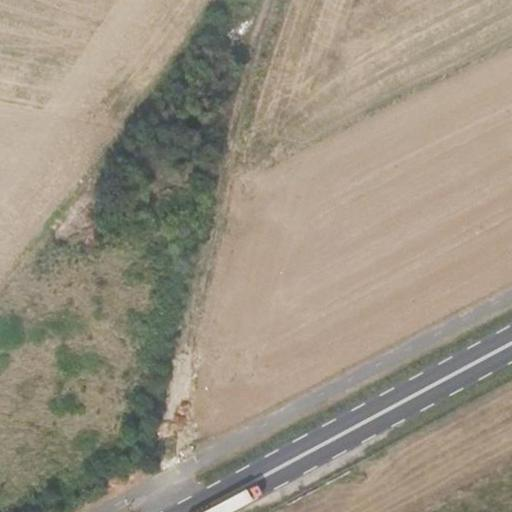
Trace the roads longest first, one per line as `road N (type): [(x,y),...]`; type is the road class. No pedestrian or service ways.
road 1 (track): [(170,511),(156,466),(224,163),(272,0)]
road 2 (secondary): [(194,511),(511,340)]
